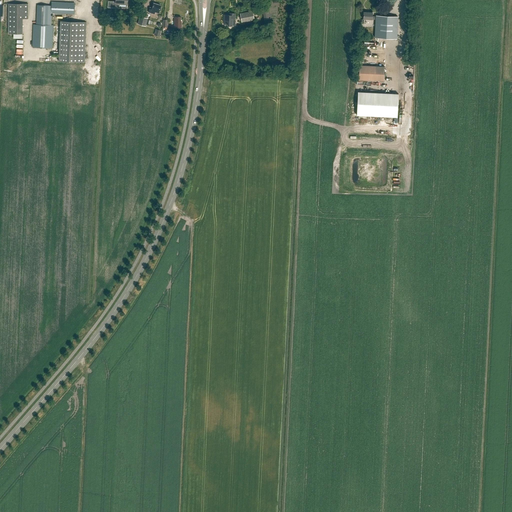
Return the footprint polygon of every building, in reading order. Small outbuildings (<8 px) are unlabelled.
[(127,4),(127,0),(116,0),(116,2),(108,1),(108,8),(118,8),(118,3),(127,4)] [(74,14),(75,3),(52,2),(51,5),(38,5),(38,24),(34,24),(33,47),(53,48),(53,25),(51,25),(52,13),(74,14)] [(159,13),(161,5),(154,3),(152,8),(150,8),(149,12),(154,14),(155,12),(159,13)] [(28,19),(28,5),(9,5),(9,34),(22,34),(23,19),(28,19)] [(264,20),(271,18),(269,8),(262,9),(264,20)] [(242,23),(246,22),(254,20),(252,11),(240,13),(242,23)] [(397,38),(398,17),(372,16),(373,12),(364,12),(363,19),(376,20),(375,37),(397,38)] [(235,20),(235,13),(229,13),(229,15),(224,15),(224,24),(228,24),(227,26),(232,26),(232,20),(235,20)] [(146,26),(148,19),(140,16),(137,24),(146,26)] [(84,62),(86,23),(61,22),(59,61),(84,62)] [(384,81),(384,67),(359,65),(358,80),(384,81)] [(397,117),(398,94),(358,92),(356,115),(397,117)]
